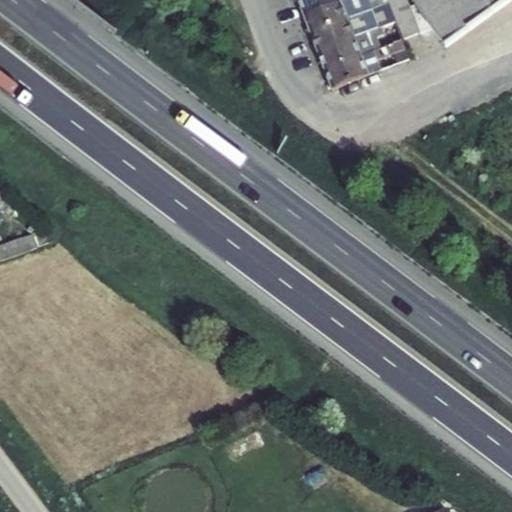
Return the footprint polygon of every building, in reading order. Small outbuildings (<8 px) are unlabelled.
[(346,0),(296,0),(303,17),(346,0)] [(346,0),(303,17),(310,35),(389,5),(387,0),(346,0)] [(387,0),(389,5),(396,23),(398,31),(402,41),(420,35),(409,7),(406,0),(387,0)] [(511,0),(411,0),(414,3),(447,48),(511,0)] [(310,35),(317,53),(389,26),(396,23),(389,5),(310,35)] [(396,23),(389,26),(392,33),(398,31),(396,23)] [(324,72),(375,52),(371,41),(392,33),(389,26),(317,53),(324,72)] [(398,31),(392,33),(396,44),(403,41),(402,41),(398,31)] [(375,52),(324,72),(331,91),(380,72),(376,61),(394,54),(398,65),(410,61),(403,41),(396,44),(375,52)] [(0,206),(0,198),(5,194),(0,188),(0,223),(9,214),(0,206)]
